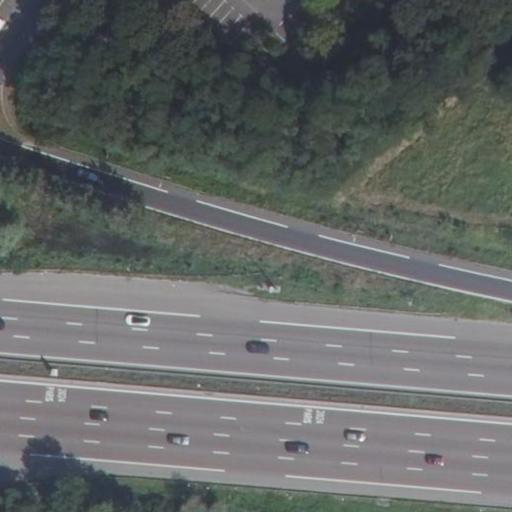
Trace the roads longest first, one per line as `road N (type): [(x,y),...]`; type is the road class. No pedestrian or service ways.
road 1 (motorway): [(511,293),(0,146)]
road 2 (motorway): [(0,417),(511,461)]
road 3 (motorway): [(511,364),(0,321)]
